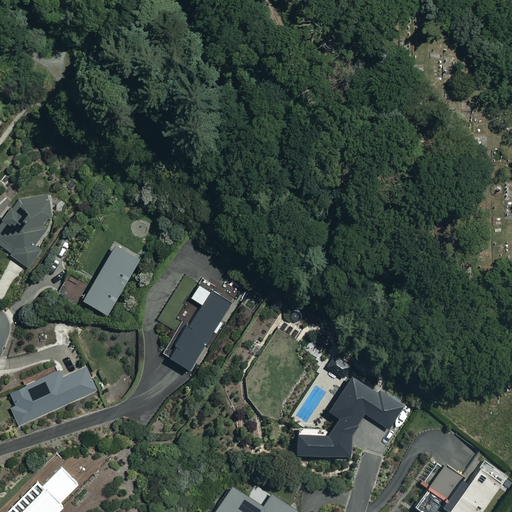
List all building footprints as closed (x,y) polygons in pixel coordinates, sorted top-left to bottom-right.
[(41,250),(33,244),(42,232),(45,234),(50,228),(49,200),(26,192),(18,204),(16,202),(0,224),(0,243),(12,252),(11,254),(29,267),(41,250)] [(144,258),(115,241),(82,296),(112,313),(144,258)] [(87,283),(68,273),(57,293),(76,304),(87,283)] [(230,300),(200,280),(190,295),(199,300),(191,314),(188,312),(163,351),(191,369),(201,352),(198,350),(230,300)] [(326,365),(344,377),(351,366),(333,354),(326,365)] [(96,390),(85,366),(62,376),(58,368),(9,390),(15,403),(10,406),(18,425),(96,390)] [(351,456),(351,434),(365,413),(387,428),(403,404),(379,388),(377,392),(350,375),(328,408),(337,414),(327,430),(296,429),(294,452),(351,456)] [(57,511),(62,507),(58,502),(78,481),(52,456),(2,506),(8,511),(57,511)] [(494,465),(483,457),(443,511),(479,511),(501,482),(488,473),(494,465)] [(413,503),(425,511),(432,511),(440,502),(446,507),(468,476),(444,459),(442,463),(435,458),(420,480),(426,485),(413,503)] [(295,511),(297,510),(257,483),(249,494),(230,481),(210,509),(214,511),(295,511)]
